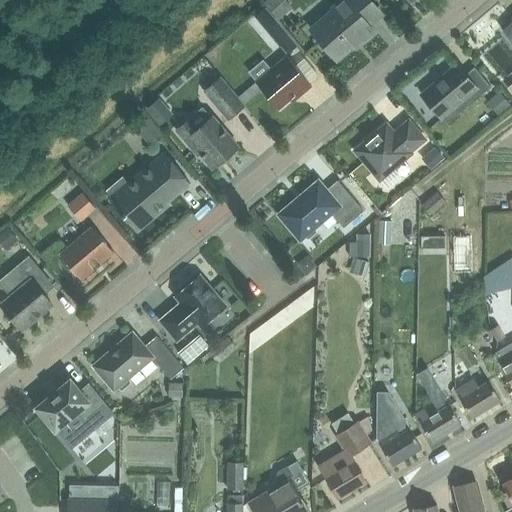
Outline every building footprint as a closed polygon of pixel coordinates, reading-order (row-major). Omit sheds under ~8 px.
[(278,0),(269,0),(265,4),(276,16),(285,8),(278,0)] [(314,32),(324,44),(337,59),(360,40),(362,43),(374,32),(369,25),(382,14),(370,0),(342,0),(333,8),(337,13),(314,32)] [(511,17),(511,18),(511,22),(502,31),(511,42),(511,17)] [(297,46),(285,32),(274,41),(279,47),(280,46),(287,55),(297,46)] [(255,82),(278,109),(298,92),(300,95),(311,85),(287,56),(255,82)] [(457,64),(421,94),(442,118),(476,89),(482,95),(491,87),(474,67),(465,75),(457,64)] [(220,78),(205,91),(228,119),(243,106),(220,78)] [(255,82),(237,93),(243,104),(262,93),(255,82)] [(498,116),(511,107),(500,92),(487,102),(498,116)] [(160,97),(146,108),(160,125),(173,114),(160,97)] [(177,130),(185,140),(197,155),(200,153),(213,168),(238,147),(213,117),(196,131),(188,122),(190,120),(189,119),(177,130)] [(149,118),(136,128),(150,145),(162,134),(149,118)] [(380,180),(395,167),(411,153),(410,152),(424,138),(409,120),(397,130),(399,132),(396,135),(387,123),(355,150),(380,180)] [(435,147),(423,157),(430,166),(443,157),(435,147)] [(190,183),(177,168),(164,152),(109,199),(137,232),(157,215),(155,213),(190,183)] [(293,202),(279,214),(300,239),(304,236),(309,239),(316,232),(315,227),(331,213),(344,228),(364,211),(338,180),(326,190),(318,181),(304,193),(304,198),(298,203),(293,202)] [(431,215),(446,201),(437,191),(421,205),(431,215)] [(83,192),(68,205),(81,221),(96,209),(83,192)] [(380,221),(379,244),(391,245),(392,222),(380,221)] [(8,227),(0,234),(0,241),(7,250),(19,240),(8,227)] [(60,254),(81,279),(113,252),(93,227),(60,254)] [(370,257),(371,234),(357,234),(357,241),(349,241),(349,256),(370,257)] [(421,236),(421,246),(431,246),(431,236),(421,236)] [(471,236),(453,237),(454,272),(473,272),(471,236)] [(1,305),(9,314),(22,329),(52,304),(36,284),(46,276),(29,256),(0,279),(0,284),(11,297),(1,305)] [(354,257),(348,273),(363,278),(369,262),(354,257)] [(486,293),(500,290),(500,265),(484,276),(486,293)] [(201,327),(226,306),(200,275),(175,296),(181,303),(160,320),(176,340),(197,323),(201,327)] [(498,325),(490,330),(497,341),(505,336),(498,325)] [(93,365),(114,390),(117,388),(122,390),(130,383),(129,378),(152,358),(170,379),(183,368),(157,336),(144,346),(132,332),(93,365)] [(228,336),(209,352),(217,362),(236,346),(228,336)] [(511,343),(495,353),(503,366),(502,367),(506,373),(511,384),(511,343)] [(479,361),(468,344),(457,351),(467,368),(479,361)] [(183,350),(178,354),(187,365),(196,358),(187,347),(183,350)] [(435,403),(416,415),(422,424),(432,441),(461,424),(451,406),(449,404),(438,386),(428,369),(418,376),(428,392),(435,403)] [(70,379),(36,407),(55,430),(56,429),(71,448),(113,414),(103,402),(104,401),(88,383),(79,390),(70,379)] [(455,390),(461,400),(471,417),(501,400),(489,381),(479,387),(474,379),(455,390)] [(182,383),(169,383),(169,397),(182,397),(182,383)] [(377,393),(376,438),(382,448),(392,465),(422,447),(411,430),(399,409),(389,393),(377,393)] [(368,416),(358,422),(336,435),(345,450),(319,466),(338,498),(366,481),(354,461),(353,461),(350,455),(371,442),(366,434),(372,430),(368,416)] [(310,482),(298,461),(279,472),(277,477),(280,484),(249,502),(255,511),(254,511),(310,511),(297,490),(310,482)] [(243,462),(229,462),(229,489),(242,489),(243,462)] [(511,511),(511,478),(503,483),(511,499),(511,507),(505,511),(511,511)] [(484,511),(481,500),(476,481),(455,487),(461,511),(484,511)] [(180,511),(181,486),(172,486),(172,511),(180,511)] [(243,511),(243,495),(228,494),(227,511),(243,511)] [(69,495),(68,511),(118,511),(119,496),(69,495)]
